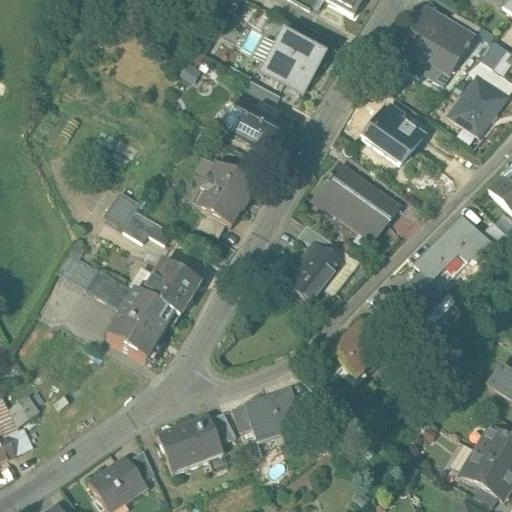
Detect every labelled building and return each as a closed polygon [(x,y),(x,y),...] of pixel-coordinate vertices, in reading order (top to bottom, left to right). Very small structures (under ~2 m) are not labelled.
[(364,2),(360,0),(286,0),(286,1),(308,13),(315,0),(318,0),(354,20),(364,2)] [(511,0),(510,0),(501,14),(511,22),(511,21),(511,0)] [(480,33),(452,16),(445,26),(469,41),(468,42),(472,45),(480,33)] [(437,39),(416,26),(401,52),(448,82),(472,45),(468,42),(469,41),(445,26),(437,39)] [(336,51),(304,34),(297,46),(323,61),(319,69),(324,72),(336,51)] [(297,46),(282,38),(261,75),(302,98),(319,69),(292,54),(297,46)] [(323,61),(297,46),(292,54),(319,69),(323,61)] [(493,49),(479,68),(491,78),(505,58),(493,49)] [(491,78),(479,68),(468,80),(475,85),(489,95),(497,83),(491,78)] [(489,95),(475,85),(447,126),(476,147),(505,106),(489,95)] [(278,103),(259,91),(253,101),(273,113),(278,103)] [(292,128),(255,108),(246,124),(252,127),(241,145),(272,162),(292,128)] [(421,145),(384,117),(361,147),(397,175),(421,145)] [(253,191),(215,170),(206,186),(199,197),(205,201),(196,217),(203,221),(224,232),(229,235),(239,218),(241,219),(247,208),(245,207),(253,191)] [(397,220),(337,175),(328,187),(327,187),(325,190),(325,191),(311,210),(370,255),(397,220)] [(511,223),(511,185),(505,193),(500,188),(487,201),(510,226),(511,223)] [(170,242),(134,219),(122,239),(142,251),(147,243),(164,253),(170,242)] [(224,232),(203,221),(196,235),(217,247),(224,232)] [(459,230),(412,277),(420,285),(429,293),(456,266),(465,275),(469,270),(474,275),(489,259),(478,248),(459,230)] [(508,251),(490,235),(478,248),(489,259),(495,265),(508,251)] [(78,245),(77,244),(56,279),(83,296),(96,276),(79,265),(83,257),(78,245)] [(336,259),(319,246),(312,254),(330,268),(336,259)] [(312,254),(302,267),(301,267),(295,274),(296,275),(290,283),(295,287),(285,299),(308,317),(340,276),(330,268),(312,254)] [(199,291),(162,269),(141,303),(173,322),(178,325),(199,291)] [(134,299),(96,276),(83,296),(122,320),(134,299)] [(420,285),(388,319),(389,320),(407,338),(416,346),(449,312),(429,293),(420,285)] [(141,303),(134,299),(122,320),(105,347),(144,370),(173,322),(141,303)] [(407,338),(389,320),(379,330),(382,333),(396,346),(397,348),(407,338)] [(358,333),(346,345),(347,346),(328,366),(329,367),(341,380),(352,391),(383,358),(370,345),(358,333)] [(382,333),(370,345),(383,358),(384,359),(396,346),(382,333)] [(341,380),(329,367),(319,377),(332,389),(341,380)] [(511,376),(500,369),(487,389),(511,405),(511,376)] [(294,415),(289,399),(243,415),(251,437),(254,448),(300,432),(296,420),(297,419),(296,415),(294,415)] [(243,415),(231,419),(239,442),(251,437),(243,415)] [(511,430),(497,421),(491,431),(511,444),(511,430)] [(234,447),(222,422),(208,427),(218,453),(234,447)] [(207,423),(155,443),(171,482),(222,462),(218,453),(208,427),(207,423)] [(28,430),(12,439),(17,449),(33,441),(28,430)] [(511,444),(491,431),(489,430),(475,454),(511,477),(511,444)] [(511,485),(511,477),(475,454),(460,478),(476,488),(498,501),(501,503),(511,485)] [(153,482),(143,458),(127,468),(142,489),(153,482)] [(125,464),(88,489),(103,511),(118,511),(145,494),(142,489),(127,468),(125,464)] [(417,471),(409,467),(403,477),(410,481),(417,471)] [(498,501),(476,488),(470,498),(491,511),(498,501)]
